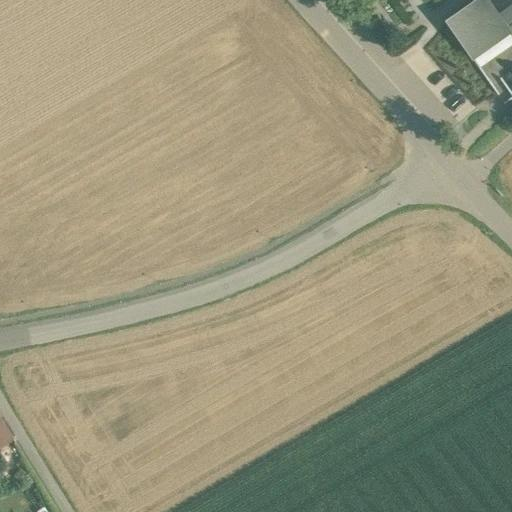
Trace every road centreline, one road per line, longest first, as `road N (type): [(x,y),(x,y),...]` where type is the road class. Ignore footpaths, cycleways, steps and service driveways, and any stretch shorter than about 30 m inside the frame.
road 1 (residential): [(0,342),(238,281),(445,162)]
road 2 (unclassified): [(306,0),(445,162)]
road 3 (track): [(0,400),(68,511)]
